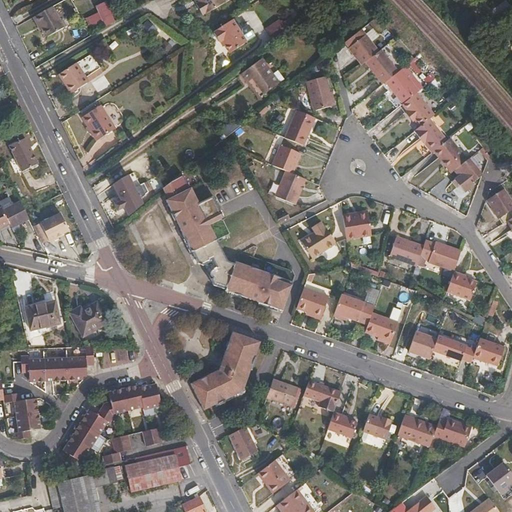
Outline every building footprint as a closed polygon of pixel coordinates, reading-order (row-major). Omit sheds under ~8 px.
[(103,0),(94,5),(97,12),(85,18),(92,31),(114,20),(103,0)] [(205,13),(205,14),(225,3),(223,0),(197,0),(199,2),(196,4),(202,15),(205,13)] [(511,7),(505,0),(491,11),(497,19),(511,7)] [(52,7),(33,17),(38,26),(40,25),(42,30),(47,37),(64,28),(52,7)] [(236,18),(233,20),(238,28),(241,27),(236,18)] [(238,28),(233,20),(213,33),(220,43),(221,41),(229,54),(255,37),(248,26),(243,29),(241,27),(238,28)] [(277,21),(266,27),(269,33),(281,27),(277,21)] [(145,23),(136,28),(142,39),(151,34),(145,23)] [(365,63),(379,51),(366,35),(348,49),(362,66),(365,63)] [(394,66),(381,50),(379,51),(365,63),(382,85),(385,82),(399,72),(394,66)] [(266,55),(261,59),(279,83),(284,80),(266,55)] [(279,83),(261,59),(241,75),(248,84),(253,80),(264,95),(279,83)] [(400,61),(394,66),(399,72),(402,70),(405,67),(400,61)] [(89,82),(86,77),(77,63),(58,75),(64,83),(65,82),(67,86),(66,86),(71,94),(89,82)] [(100,68),(86,77),(89,82),(103,73),(100,68)] [(402,70),(399,72),(385,82),(402,105),(417,93),(419,91),(402,70)] [(313,111),(334,105),(330,93),(326,77),(306,82),(313,111)] [(253,80),(248,84),(259,99),(264,95),(253,80)] [(430,118),(435,115),(417,93),(402,105),(407,111),(415,121),(419,127),(430,118)] [(92,131),(91,132),(97,141),(116,129),(101,105),(81,118),(88,127),(89,126),(92,131)] [(285,138),(304,146),(315,119),(296,111),(285,138)] [(412,122),(415,121),(407,111),(405,113),(412,122)] [(432,152),(433,152),(448,140),(430,118),(419,127),(414,131),(421,140),(422,139),(432,152)] [(26,138),(9,146),(21,172),(38,164),(26,138)] [(201,138),(190,146),(196,153),(207,144),(201,138)] [(451,174),(454,171),(468,160),(463,155),(450,138),(448,140),(433,152),(451,174)] [(421,140),(431,154),(432,152),(422,139),(421,140)] [(272,165),(286,171),(293,174),(301,154),(280,145),(272,165)] [(472,157),(477,152),(473,147),(463,155),(468,160),(472,157)] [(474,182),(482,176),(477,169),(480,167),(472,157),(468,160),(454,171),(458,177),(451,182),(457,188),(461,185),(466,192),(476,184),(474,182)] [(295,205),(306,180),(293,174),(286,171),(275,197),(295,205)] [(182,174),(163,189),(165,193),(168,195),(170,199),(166,201),(169,207),(177,224),(175,225),(180,235),(182,233),(185,239),(192,253),(193,252),(194,253),(198,264),(204,266),(209,262),(209,261),(212,259),(221,250),(216,241),(230,234),(212,198),(199,204),(191,188),(189,189),(182,174)] [(121,202),(124,207),(140,199),(145,195),(138,181),(133,184),(128,175),(112,183),(121,202)] [(275,195),(277,183),(271,182),(269,194),(275,195)] [(502,224),(507,222),(511,217),(511,200),(504,189),(486,200),(502,224)] [(29,219),(20,201),(13,204),(9,197),(0,202),(0,205),(1,208),(10,225),(11,228),(29,219)] [(177,224),(169,207),(167,208),(175,225),(177,224)] [(1,208),(0,208),(0,229),(10,225),(1,208)] [(276,217),(279,223),(290,218),(286,212),(276,217)] [(41,244),(71,233),(64,213),(33,223),(41,244)] [(351,214),(342,215),(347,240),(372,236),(368,213),(352,215),(351,214)] [(321,223),(312,229),(314,233),(301,241),(312,259),(336,244),(325,226),(323,227),(321,223)] [(19,224),(11,228),(14,233),(22,229),(19,224)] [(416,267),(419,258),(423,246),(396,237),(389,257),(416,267)] [(190,255),(194,253),(193,252),(192,253),(185,239),(182,240),(190,255)] [(454,272),(461,251),(435,242),(435,243),(425,240),(423,246),(419,258),(429,261),(428,263),(454,272)] [(206,270),(208,274),(210,276),(210,274),(210,273),(211,271),(212,270),(216,268),(227,262),(224,256),(221,250),(212,259),(209,261),(209,262),(204,266),(206,270)] [(257,302),(274,308),(283,311),(295,276),(292,271),(241,252),(237,254),(234,264),(227,262),(216,268),(212,270),(211,271),(210,273),(210,274),(210,276),(211,277),(212,278),(213,278),(211,280),(214,285),(224,289),(226,289),(225,291),(241,297),(247,299),(246,301),(256,305),(257,302)] [(468,277),(454,272),(447,292),(470,300),(476,282),(467,279),(468,277)] [(304,288),(296,309),(306,312),(321,318),(328,297),(304,288)] [(241,299),(241,297),(225,291),(226,289),(224,289),(223,293),(241,299)] [(368,325),(372,313),(374,306),(341,295),(334,316),(342,320),(343,317),(348,319),(368,325)] [(497,302),(493,300),(488,315),(492,317),(497,302)] [(267,308),(273,311),(274,308),(257,302),(256,305),(267,308)] [(47,306),(46,303),(25,308),(30,330),(60,323),(56,304),(47,306)] [(82,306),(70,313),(83,337),(108,323),(97,303),(84,310),(82,306)] [(368,325),(365,333),(391,342),(398,323),(372,313),(368,325)] [(430,360),(433,351),(437,339),(416,331),(408,352),(430,360)] [(214,372),(197,381),(191,384),(204,410),(243,391),(260,343),(232,333),(223,358),(226,359),(224,365),(220,367),(217,368),(213,370),(214,372)] [(462,360),(471,363),(473,358),(475,350),(466,347),(467,346),(438,335),(437,339),(433,351),(461,361),(462,360)] [(475,350),(473,358),(498,366),(504,347),(480,338),(475,350)] [(93,346),(86,347),(86,357),(67,358),(68,381),(83,380),(83,377),(87,377),(86,366),(94,366),(93,346)] [(45,382),(44,359),(29,360),(29,356),(21,356),(22,373),(29,373),(29,375),(29,382),(45,382)] [(67,358),(44,359),(45,382),(68,381),(67,358)] [(213,370),(196,378),(197,381),(214,372),(213,370)] [(273,379),(266,398),(292,407),(299,388),(273,379)] [(309,381),(303,396),(320,402),(319,407),(334,412),(341,392),(309,381)] [(139,387),(143,408),(144,410),(162,406),(156,384),(139,387)] [(123,389),(128,411),(143,408),(139,387),(138,385),(123,389)] [(104,403),(100,408),(114,417),(113,414),(128,411),(123,389),(108,392),(110,402),(104,403)] [(14,402),(16,417),(39,414),(36,399),(21,401),(20,393),(3,395),(4,400),(5,403),(14,402)] [(89,409),(80,423),(100,435),(108,422),(110,423),(114,417),(100,408),(96,414),(89,409)] [(334,412),(327,430),(352,438),(357,423),(346,419),(347,417),(334,412)] [(39,414),(16,417),(18,432),(14,433),(16,440),(31,438),(30,431),(41,429),(39,414)] [(369,414),(363,432),(386,440),(392,423),(391,422),(392,421),(382,418),(382,419),(369,414)] [(404,415),(397,436),(429,447),(432,439),(436,429),(424,425),(424,422),(404,415)] [(436,429),(432,439),(440,442),(441,439),(464,448),(472,428),(447,419),(446,422),(439,419),(436,427),(436,429)] [(80,423),(72,435),(92,448),(100,435),(80,423)] [(246,427),(229,435),(241,461),(258,452),(246,427)] [(159,428),(142,432),(144,439),(161,436),(159,428)] [(361,442),(376,445),(378,437),(363,434),(361,442)] [(66,462),(80,471),(88,469),(89,467),(82,463),(92,448),(72,435),(63,451),(70,455),(66,462)] [(130,442),(128,435),(111,439),(113,443),(113,446),(130,442)] [(161,436),(144,439),(146,447),(162,443),(161,436)] [(132,450),(130,442),(113,446),(115,454),(120,453),(132,450)] [(191,464),(186,446),(137,457),(138,463),(126,466),(131,492),(181,480),(178,468),(191,464)] [(103,457),(105,465),(122,461),(120,453),(115,454),(103,457)] [(281,456),(257,474),(273,494),(296,476),(281,456)] [(485,473),(499,496),(509,490),(506,486),(511,482),(511,474),(504,461),(485,473)] [(58,483),(48,485),(54,511),(100,511),(95,488),(118,483),(114,467),(91,472),(92,475),(58,483)] [(302,485),(276,505),(281,511),(315,511),(320,508),(302,485)] [(403,511),(431,511),(436,508),(426,495),(403,511)] [(206,511),(199,496),(179,506),(180,509),(183,508),(185,511),(206,511)] [(498,511),(489,498),(467,511),(498,511)]
